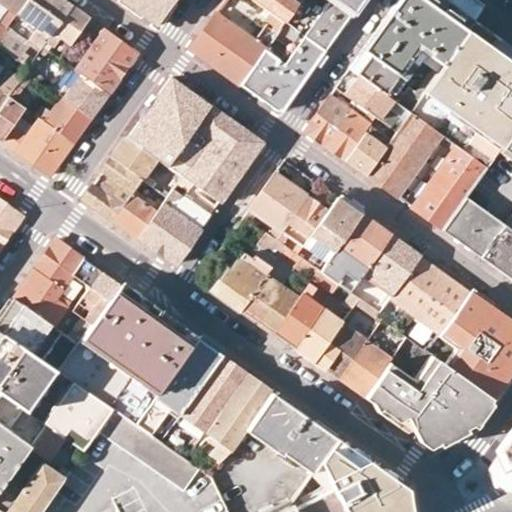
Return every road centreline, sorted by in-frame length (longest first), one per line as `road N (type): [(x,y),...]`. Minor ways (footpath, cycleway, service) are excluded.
road 1 (residential): [(442,485),(173,292)]
road 2 (residential): [(282,131),(511,299)]
road 3 (unknown): [(79,511),(134,487),(211,491),(266,466)]
road 4 (residential): [(54,210),(166,49)]
road 5 (residential): [(173,292),(282,131)]
road 6 (residential): [(282,131),(375,0)]
road 7 (residential): [(173,292),(54,210)]
road 8 (residential): [(166,49),(282,131)]
